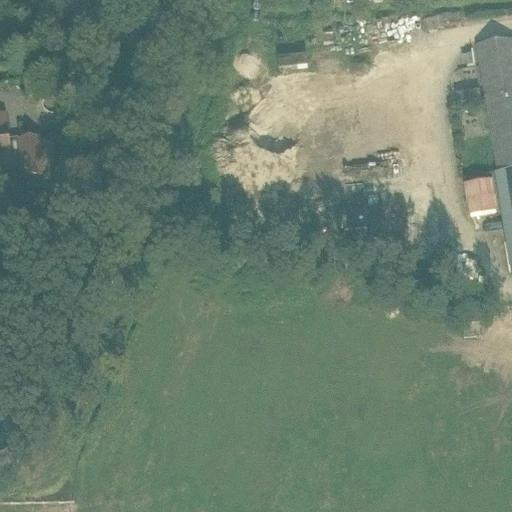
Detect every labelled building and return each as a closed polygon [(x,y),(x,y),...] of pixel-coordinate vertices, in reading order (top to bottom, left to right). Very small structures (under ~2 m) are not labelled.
[(476,47),(511,266),(511,60),(511,51),(511,41),(494,44),(476,47)] [(0,157),(4,157),(2,142),(8,142),(5,117),(0,117),(0,157)] [(40,140),(18,142),(20,162),(22,180),(23,190),(33,189),(45,188),(44,178),(42,160),(40,140)] [(490,182),(465,186),(470,218),(496,213),(490,182)] [(44,194),(32,195),(33,208),(45,207),(44,194)] [(463,277),(468,260),(444,253),(439,270),(463,277)] [(478,306),(467,307),(468,325),(480,324),(478,306)]
